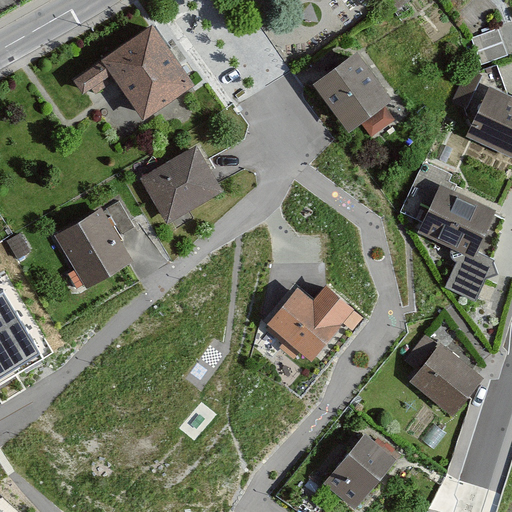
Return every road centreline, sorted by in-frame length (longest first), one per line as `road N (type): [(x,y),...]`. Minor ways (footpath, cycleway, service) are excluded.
road 1 (residential): [(162,286),(269,198),(277,154),(264,73),(211,0)]
road 2 (residential): [(469,511),(511,376)]
